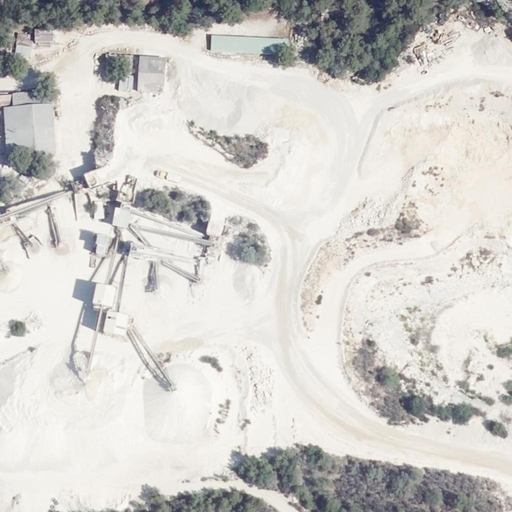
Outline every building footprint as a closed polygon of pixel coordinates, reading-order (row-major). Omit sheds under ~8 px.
[(34,27),(34,42),(52,42),(52,27),(34,27)] [(31,55),(32,33),(16,32),(15,54),(31,55)] [(285,52),(286,35),(210,35),(210,51),(285,52)] [(464,50),(470,47),(466,38),(459,41),(464,50)] [(422,50),(415,52),(421,66),(428,64),(422,50)] [(169,59),(140,57),(138,91),(166,93),(169,59)] [(83,82),(92,83),(93,61),(84,61),(83,82)] [(52,91),(14,94),(15,109),(5,109),(9,161),(58,157),(52,91)] [(224,108),(233,96),(226,91),(217,103),(224,108)] [(83,171),(87,185),(103,180),(98,166),(83,171)] [(93,201),(94,218),(102,217),(102,201),(93,201)] [(127,226),(130,208),(114,205),(110,222),(127,226)] [(219,234),(222,225),(207,221),(205,230),(219,234)] [(96,230),(93,251),(103,252),(106,231),(96,230)] [(70,246),(73,238),(63,233),(59,242),(70,246)] [(89,299),(111,303),(115,282),(94,278),(89,299)] [(94,328),(94,339),(125,338),(124,307),(102,307),(102,327),(94,328)]
